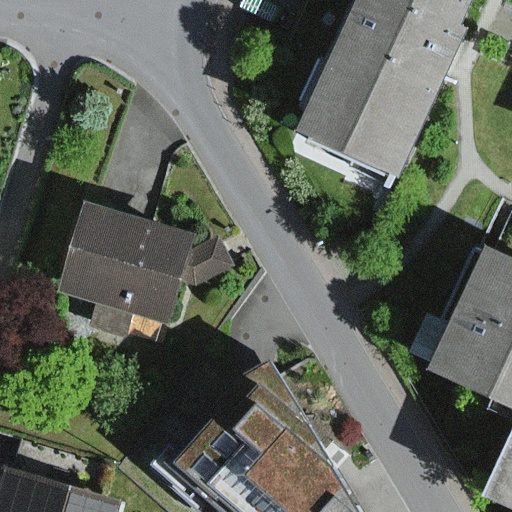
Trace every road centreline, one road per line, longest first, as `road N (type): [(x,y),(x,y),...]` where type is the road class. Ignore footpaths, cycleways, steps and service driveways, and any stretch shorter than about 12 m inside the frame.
road 1 (residential): [(434,511),(140,13)]
road 2 (residential): [(140,13),(0,13)]
